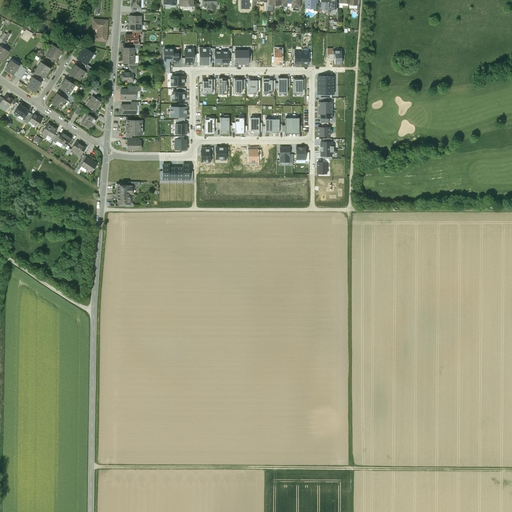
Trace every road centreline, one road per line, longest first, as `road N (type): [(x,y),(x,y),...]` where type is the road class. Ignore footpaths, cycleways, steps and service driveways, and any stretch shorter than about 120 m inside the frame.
road 1 (track): [(101,210),(349,210),(352,511)]
road 2 (track): [(511,469),(90,467)]
road 3 (track): [(511,209),(349,210),(361,0)]
road 4 (tertiary): [(90,511),(106,150)]
road 5 (tertiary): [(106,150),(117,0)]
